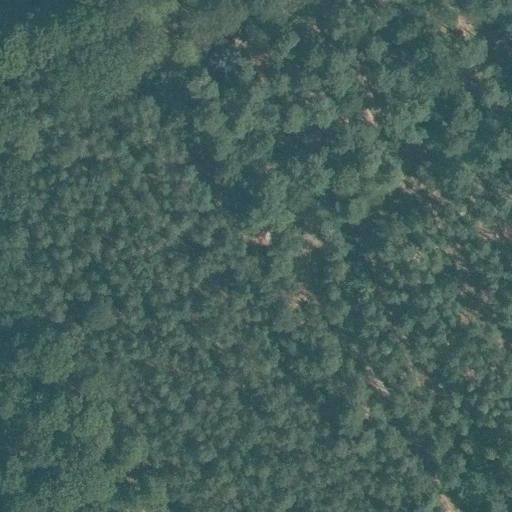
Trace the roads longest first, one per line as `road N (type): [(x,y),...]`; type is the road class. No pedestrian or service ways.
road 1 (unknown): [(470,511),(292,245),(270,238),(249,213),(120,19)]
road 2 (unknown): [(0,69),(120,19)]
